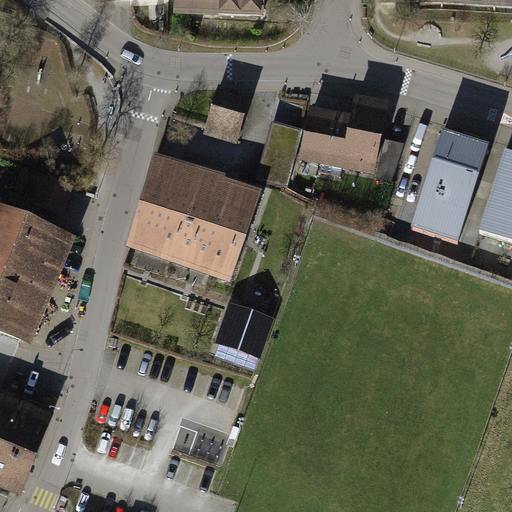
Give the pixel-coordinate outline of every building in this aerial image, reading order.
[(173,0),(172,15),(216,17),(217,0),(173,0)] [(263,0),(217,0),(216,17),(262,19),(263,0)] [(511,0),(378,0),(379,6),(444,6),(511,9),(511,0)] [(249,100),(216,90),(203,136),(236,146),(249,100)] [(349,116),(309,108),(298,162),(372,177),(388,103),(354,96),(349,116)] [(303,131),(271,122),(255,181),(287,189),(303,131)] [(475,143),(442,132),(429,171),(410,232),(437,240),(457,246),(476,185),(488,147),(475,143)] [(404,145),(384,141),(376,180),(392,184),(404,145)] [(511,245),(511,155),(504,153),(478,234),(511,245)] [(225,176),(153,155),(123,250),(229,285),(260,192),(223,180),(225,176)] [(74,187),(32,170),(26,185),(38,190),(32,204),(62,216),(74,187)] [(78,238),(0,205),(0,332),(33,346),(78,238)] [(274,320),(228,304),(214,345),(260,361),(274,320)] [(0,392),(0,489),(22,498),(55,415),(0,392)]
